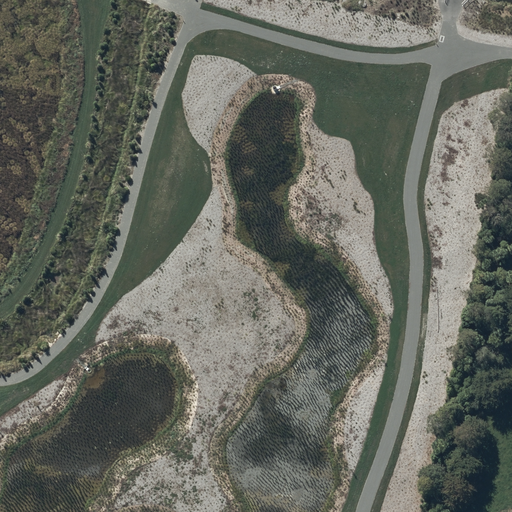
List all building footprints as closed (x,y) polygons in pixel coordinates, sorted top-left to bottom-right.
[(407,145),(411,127),(384,120),(377,144),(374,143),(369,164),(377,166),(366,206),(385,211),(386,208),(402,211),(404,198),(411,199),(417,172),(412,170),(416,147),(407,145)] [(417,253),(425,219),(397,212),(395,221),(387,219),(381,245),(417,253)] [(174,283),(119,301),(162,426),(217,406),(174,283)] [(286,366),(270,374),(278,387),(293,379),(286,366)] [(327,414),(319,419),(329,437),(337,432),(327,414)] [(315,421),(307,426),(317,444),(325,440),(315,421)]
